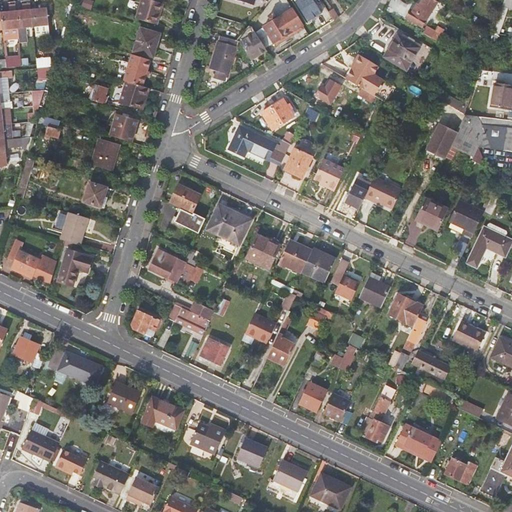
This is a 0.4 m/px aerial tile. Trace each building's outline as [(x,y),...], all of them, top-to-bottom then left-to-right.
[(157,26),(164,3),(152,0),(141,0),(136,20),(157,26)] [(295,0),(309,21),(324,12),(316,0),(295,0)] [(422,27),(433,9),(437,2),(438,0),(437,0),(422,0),(420,4),(418,3),(413,11),(411,10),(406,17),(422,27)] [(508,7),(503,5),(495,28),(493,33),(496,33),(500,24),(502,24),(508,7)] [(57,8),(32,11),(33,26),(35,26),(36,36),(50,34),(49,25),(59,24),(57,8)] [(272,22),(256,32),(257,34),(266,48),(303,25),(293,9),(277,19),(274,14),(269,17),(272,22)] [(32,11),(16,12),(19,36),(19,41),(28,40),(27,27),(33,26),(32,11)] [(16,12),(1,14),(3,30),(3,38),(19,36),(16,12)] [(434,39),(436,36),(434,35),(436,31),(427,26),(423,32),(434,39)] [(154,58),(161,34),(141,28),(134,52),(154,58)] [(496,45),(499,34),(496,33),(493,33),(489,43),(496,45)] [(253,62),(269,52),(266,48),(257,34),(241,43),(253,62)] [(420,48),(398,34),(385,56),(407,69),(420,48)] [(227,78),(238,41),(220,36),(211,67),(215,69),(214,74),(227,78)] [(144,86),(151,60),(132,54),(129,63),(124,80),(127,81),(144,86)] [(380,66),(360,54),(351,69),(353,71),(348,79),(368,91),(375,95),(385,80),(375,75),(380,66)] [(21,58),(5,60),(6,68),(22,66),(21,59),(21,58)] [(28,58),(21,59),(22,66),(29,66),(28,58)] [(37,82),(37,90),(44,90),(51,67),(44,67),(45,81),(37,82)] [(0,94),(9,93),(6,71),(0,71),(0,94)] [(141,109),(148,88),(144,86),(127,81),(120,103),(141,109)] [(326,88),(322,86),(317,95),(331,103),(341,86),(331,81),(326,88)] [(511,85),(495,83),(492,106),(511,108),(511,85)] [(92,90),(89,100),(103,104),(108,89),(99,86),(97,91),(92,90)] [(33,91),(34,107),(39,106),(44,90),(37,90),(33,91)] [(375,103),(379,97),(368,91),(364,97),(375,103)] [(468,106),(447,94),(443,101),(465,114),(468,106)] [(294,116),(283,99),(263,112),(274,129),(294,116)] [(442,119),(440,124),(457,132),(464,117),(465,114),(443,101),(436,116),(442,119)] [(28,107),(29,122),(35,121),(39,106),(34,107),(28,107)] [(0,124),(11,124),(10,109),(2,109),(0,109),(0,124)] [(320,114),(310,109),(306,118),(315,123),(320,114)] [(110,136),(130,142),(131,142),(138,120),(117,114),(110,136)] [(451,145),(474,156),(478,146),(465,114),(464,117),(457,132),(451,145)] [(511,150),(511,119),(465,114),(478,146),(479,146),(511,150)] [(29,122),(24,138),(30,138),(32,130),(35,121),(29,122)] [(0,140),(12,139),(11,124),(0,124),(0,140)] [(427,149),(445,158),(451,145),(457,132),(440,124),(427,149)] [(59,138),(61,130),(48,127),(45,135),(59,138)] [(248,150),(280,165),(284,156),(291,143),(283,140),(280,146),(240,127),(230,149),(245,156),(248,150)] [(294,135),(289,132),(285,140),(291,143),(294,135)] [(18,146),(17,139),(12,139),(0,140),(0,166),(7,166),(5,148),(18,146)] [(112,170),(119,146),(99,140),(92,164),(112,170)] [(483,164),(485,160),(479,146),(478,146),(474,156),(472,159),(483,164)] [(313,157),(295,149),(285,170),(303,178),(313,157)] [(23,198),(34,160),(27,158),(16,197),(23,198)] [(327,187),(335,191),(345,169),(323,158),(314,179),(327,185),(327,187)] [(373,199),(392,209),(398,197),(401,190),(374,177),(371,184),(368,191),(364,198),(372,201),(373,199)] [(101,207),(107,188),(89,183),(84,202),(101,207)] [(346,202),(359,208),(360,207),(364,198),(368,191),(354,184),(346,202)] [(192,212),(200,195),(180,185),(171,202),(192,212)] [(492,215),(501,197),(493,193),(485,211),(492,215)] [(449,208),(426,197),(415,220),(438,231),(449,208)] [(460,200),(450,221),(474,232),(484,212),(460,200)] [(251,220),(220,205),(208,229),(239,244),(251,220)] [(174,221),(198,233),(205,218),(194,213),(193,215),(180,209),(174,221)] [(69,212),(61,239),(64,240),(80,245),(88,218),(69,212)] [(448,225),(473,237),(474,232),(450,221),(448,225)] [(489,224),(487,227),(506,236),(508,232),(491,224),(489,224)] [(487,227),(484,225),(467,263),(477,268),(487,248),(506,257),(511,243),(511,238),(506,236),(487,227)] [(280,246),(258,235),(248,258),(270,268),(280,246)] [(40,260),(20,251),(24,242),(17,240),(14,245),(8,258),(15,261),(15,262),(19,264),(16,270),(32,278),(32,277),(50,285),(57,262),(42,254),(40,260)] [(312,251),(289,240),(279,262),(302,273),(302,272),(312,251)] [(162,261),(166,253),(159,250),(155,258),(162,261)] [(192,259),(195,252),(191,250),(191,252),(186,261),(190,263),(192,259)] [(327,257),(313,250),(312,251),(302,272),(325,282),(334,264),(337,258),(329,254),(327,257)] [(87,272),(92,257),(68,251),(58,281),(73,286),(78,269),(87,272)] [(195,251),(195,252),(192,259),(199,262),(202,254),(195,251)] [(152,267),(159,270),(158,273),(177,282),(178,280),(188,285),(196,268),(166,253),(162,261),(155,258),(151,267),(152,267)] [(350,263),(342,259),(331,282),(339,285),(336,292),(352,299),(360,282),(344,274),(350,263)] [(360,296),(381,307),(391,287),(379,281),(381,278),(371,273),(360,296)] [(292,288),(271,279),(270,282),(289,291),(293,292),(294,289),(292,288)] [(293,292),(289,291),(282,307),(290,311),(294,302),(297,296),(298,295),(293,292)] [(390,313),(415,325),(418,317),(424,306),(407,297),(406,298),(399,294),(390,313)] [(302,298),(297,296),(294,302),(299,305),(302,298)] [(305,305),(316,310),(318,305),(315,304),(307,300),(305,305)] [(215,311),(194,301),(190,311),(210,321),(215,311)] [(282,338),(299,305),(294,302),(290,311),(268,358),(284,365),(294,344),(282,338)] [(178,317),(206,330),(210,321),(190,311),(175,304),(169,318),(176,321),(178,317)] [(318,305),(316,310),(309,324),(320,329),(327,315),(333,318),(335,313),(318,305)] [(146,315),(138,311),(132,324),(135,329),(152,336),(160,317),(147,312),(146,315)] [(276,321),(256,311),(247,329),(262,336),(261,339),(267,341),(276,321)] [(426,321),(418,317),(415,325),(409,337),(404,346),(410,349),(413,343),(416,344),(426,321)] [(477,352),(486,334),(461,322),(453,340),(477,352)] [(0,323),(0,350),(10,328),(0,323)] [(246,332),(261,339),(262,336),(247,329),(246,332)] [(355,334),(349,345),(356,348),(361,337),(355,334)] [(22,337),(14,354),(32,363),(39,345),(22,337)] [(228,348),(209,338),(201,355),(220,364),(228,348)] [(511,345),(500,340),(492,356),(511,365),(511,345)] [(358,351),(359,349),(356,348),(349,345),(343,358),(350,361),(355,350),(358,351)] [(57,349),(49,366),(95,386),(102,366),(66,351),(66,352),(57,349)] [(444,377),(450,366),(419,351),(413,363),(444,377)] [(409,356),(402,352),(399,358),(396,364),(395,366),(402,370),(409,356)] [(332,364),(339,367),(343,358),(336,355),(332,364)] [(391,361),(396,364),(399,358),(394,355),(391,361)] [(318,369),(310,366),(308,372),(315,375),(318,369)] [(117,382),(108,402),(133,413),(141,392),(117,382)] [(300,403),(318,411),(327,393),(328,391),(310,383),(300,403)] [(440,398),(444,390),(429,383),(426,391),(440,398)] [(395,390),(386,386),(374,411),(384,416),(395,390)] [(15,396),(32,404),(34,398),(29,395),(18,390),(15,396)] [(0,428),(2,429),(5,421),(2,420),(11,396),(0,392),(0,428)] [(324,414),(341,422),(351,402),(333,394),(324,414)] [(511,395),(509,394),(498,417),(511,423),(511,395)] [(153,396),(142,422),(153,427),(156,421),(176,429),(185,409),(153,396)] [(483,409),(462,399),(458,407),(479,417),(483,409)] [(43,403),(34,400),(29,412),(39,416),(43,403)] [(389,426),(368,416),(360,433),(377,441),(378,438),(383,440),(389,426)] [(49,429),(35,423),(32,430),(45,436),(49,429)] [(191,443),(215,454),(225,430),(212,424),(211,427),(199,423),(191,443)] [(422,458),(432,462),(442,441),(413,427),(406,423),(396,444),(403,447),(404,445),(423,454),(422,458)] [(23,448),(51,462),(60,444),(45,436),(32,430),(23,448)] [(116,439),(108,435),(105,442),(113,446),(116,439)] [(267,447),(245,438),(237,458),(259,467),(267,447)] [(481,490),(495,497),(506,472),(511,474),(511,448),(506,462),(496,457),(481,490)] [(56,467),(69,473),(70,469),(75,471),(81,474),(88,459),(82,455),(81,458),(64,450),(56,467)] [(477,466),(469,462),(467,465),(452,458),(445,473),(468,484),(477,466)] [(283,460),(274,480),(298,491),(307,471),(283,460)] [(105,486),(120,493),(130,474),(103,462),(92,484),(100,487),(101,484),(105,486)] [(350,487),(322,473),(312,495),(341,508),(350,487)] [(136,498),(143,501),(151,504),(159,487),(136,476),(126,497),(134,501),(136,498)] [(228,489),(226,495),(232,498),(235,493),(228,489)] [(244,497),(235,493),(232,498),(241,502),(244,497)] [(197,511),(198,510),(171,497),(163,511),(197,511)] [(21,502),(17,511),(39,511),(40,509),(21,502)]
